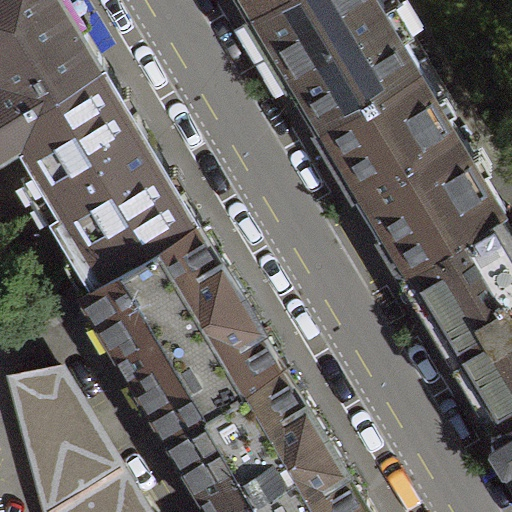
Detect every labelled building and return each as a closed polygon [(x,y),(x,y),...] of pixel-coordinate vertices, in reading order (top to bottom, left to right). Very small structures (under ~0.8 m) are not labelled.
[(0,0),(0,158),(29,142),(125,83),(75,0),(0,0)] [(486,141),(399,0),(257,0),(382,206),(408,248),(511,185),(486,141)] [(125,83),(29,142),(99,256),(194,198),(125,83)] [(511,184),(511,185),(408,248),(500,399),(511,391),(511,184)] [(194,198),(99,256),(81,267),(169,412),(281,344),(194,198)] [(281,344),(169,412),(229,511),(332,511),(368,490),(281,344)] [(155,511),(58,348),(9,365),(40,511),(155,511)] [(511,391),(500,399),(511,419),(511,391)] [(381,511),(368,490),(332,511),(381,511)]
